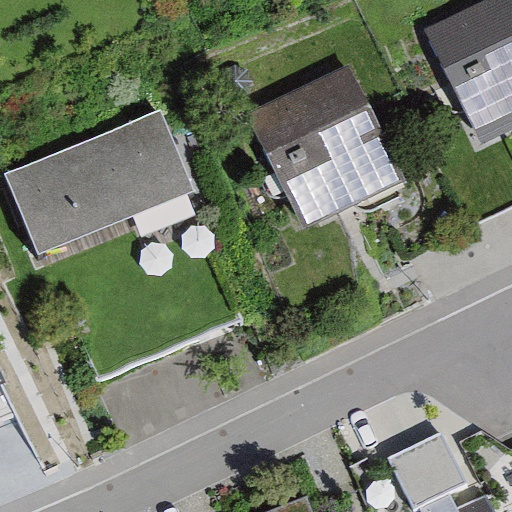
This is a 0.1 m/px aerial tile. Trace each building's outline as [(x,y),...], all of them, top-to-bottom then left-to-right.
[(476,144),(483,157),(511,143),(511,0),(503,0),(425,37),(456,102),(476,144)] [(247,123),(306,243),(408,194),(350,74),(247,123)] [(169,125),(22,188),(112,397),(259,334),(169,125)] [(511,406),(489,417),(511,464),(511,406)] [(312,511),(308,503),(286,511),(312,511)]
